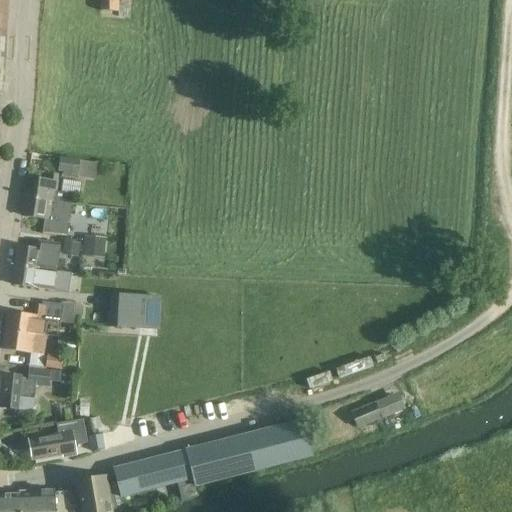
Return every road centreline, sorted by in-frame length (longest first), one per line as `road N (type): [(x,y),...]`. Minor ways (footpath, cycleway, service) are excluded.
road 1 (unclassified): [(0,481),(183,443),(357,389),(464,330)]
road 2 (unclassified): [(0,242),(18,0)]
